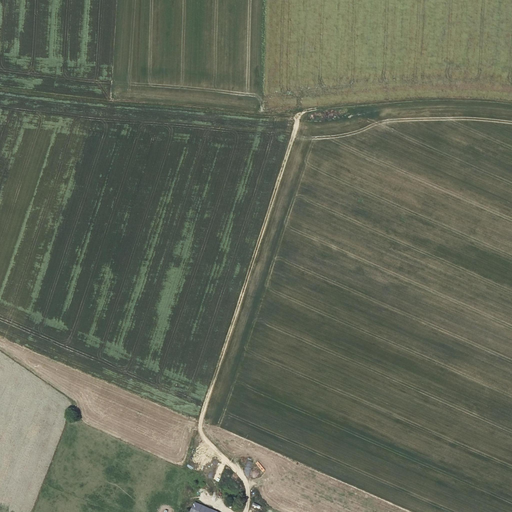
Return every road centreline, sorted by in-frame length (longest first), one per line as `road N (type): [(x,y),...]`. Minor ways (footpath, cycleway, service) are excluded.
road 1 (track): [(511,103),(424,98),(272,114),(0,87)]
road 2 (track): [(245,511),(245,480),(204,439),(200,421),(299,112)]
